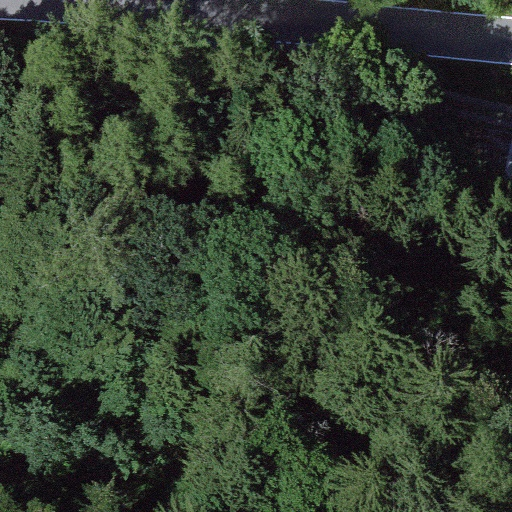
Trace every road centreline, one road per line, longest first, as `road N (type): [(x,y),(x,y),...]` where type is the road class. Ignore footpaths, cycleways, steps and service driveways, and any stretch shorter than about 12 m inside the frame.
road 1 (tertiary): [(0,2),(511,41)]
road 2 (track): [(511,110),(337,68),(180,11)]
